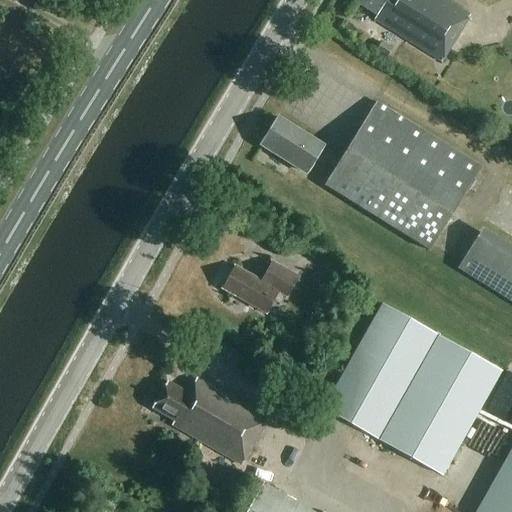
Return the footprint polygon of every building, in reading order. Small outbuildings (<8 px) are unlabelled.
[(469,16),(442,0),(357,0),(356,2),(377,15),(374,20),(441,61),(469,16)] [(381,43),(376,51),(386,57),(391,50),(381,43)] [(429,251),(482,167),(377,102),(325,186),(429,251)] [(304,173),(321,147),(277,118),(260,145),(293,167),(294,166),(304,173)] [(247,157),(240,165),(262,184),(269,176),(247,157)] [(511,302),(511,246),(483,229),(458,269),(511,302)] [(286,298),(298,278),(271,263),(260,282),(234,267),(221,289),(266,315),(278,293),(286,298)] [(441,476),(500,372),(381,305),(322,409),(441,476)] [(273,417),(200,376),(191,391),(171,379),(155,406),(177,419),(175,423),(246,464),(273,417)] [(195,447),(187,462),(209,474),(217,459),(195,447)] [(511,511),(511,449),(476,511),(511,511)] [(314,511),(278,491),(263,483),(260,487),(246,511),(314,511)]
